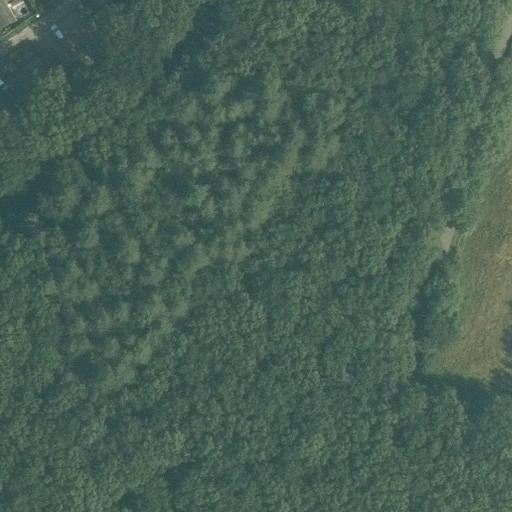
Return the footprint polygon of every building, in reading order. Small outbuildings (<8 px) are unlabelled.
[(1,0),(0,0),(0,29),(14,21),(1,0)] [(129,0),(110,0),(109,2),(139,34),(151,23),(129,0)] [(83,17),(70,29),(103,66),(116,54),(83,17)] [(47,67),(64,54),(50,37),(34,50),(47,67)] [(23,71),(9,84),(39,116),(67,89),(54,75),(40,89),(23,71)] [(70,109),(63,115),(70,123),(76,117),(70,109)]
